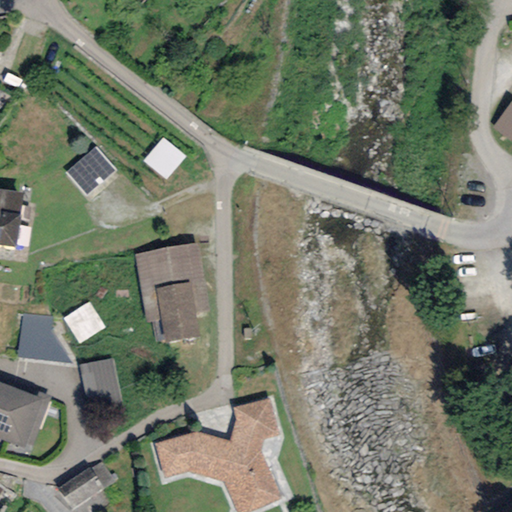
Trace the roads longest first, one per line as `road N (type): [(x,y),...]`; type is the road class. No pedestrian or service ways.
road 1 (residential): [(0,466),(58,472),(219,389),(224,150)]
road 2 (residential): [(224,150),(449,231),(485,237),(511,229)]
road 3 (residential): [(40,1),(224,150)]
